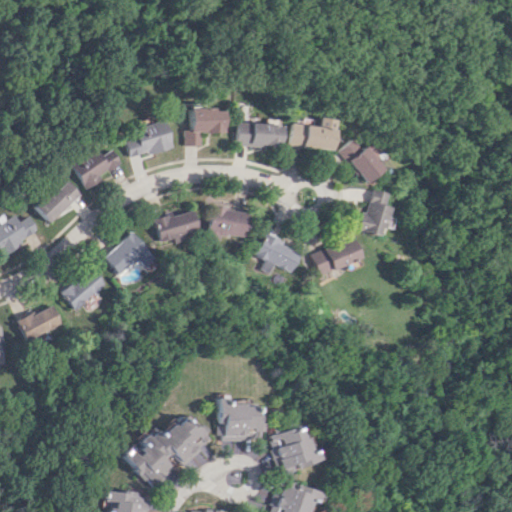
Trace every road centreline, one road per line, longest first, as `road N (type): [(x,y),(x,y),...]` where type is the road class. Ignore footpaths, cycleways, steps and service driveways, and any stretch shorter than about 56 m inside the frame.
road 1 (residential): [(0,293),(33,277),(120,199),(145,187),(191,174),(234,174),(284,189)]
road 2 (residential): [(282,195),(297,217),(316,212),(322,200),(305,178),(282,195)]
